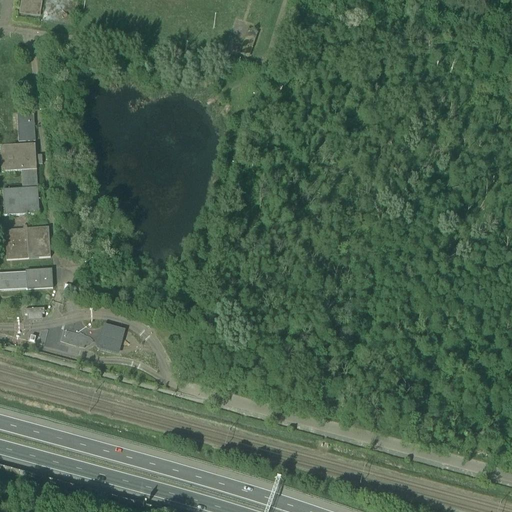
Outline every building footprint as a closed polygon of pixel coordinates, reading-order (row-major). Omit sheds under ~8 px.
[(40,17),(42,0),(21,0),(19,14),(40,17)] [(249,58),(258,33),(248,29),(239,55),(249,58)] [(17,116),(18,143),(35,142),(33,115),(17,116)] [(0,147),(1,173),(11,173),(21,173),(22,190),(38,189),(37,166),(42,166),(42,156),(35,156),(35,145),(30,146),(0,147)] [(4,217),(5,217),(14,216),(39,215),(38,189),(22,190),(12,191),(3,191),(4,217)] [(27,229),(27,226),(23,227),(23,230),(5,231),(7,261),(17,261),(51,258),(49,228),(27,229)] [(0,291),(52,290),(51,270),(24,271),(24,274),(0,274),(0,291)] [(27,322),(42,321),(42,315),(44,315),(44,310),(37,310),(24,311),(24,316),(27,316),(27,322)] [(125,332),(103,326),(97,350),(118,356),(125,332)]
